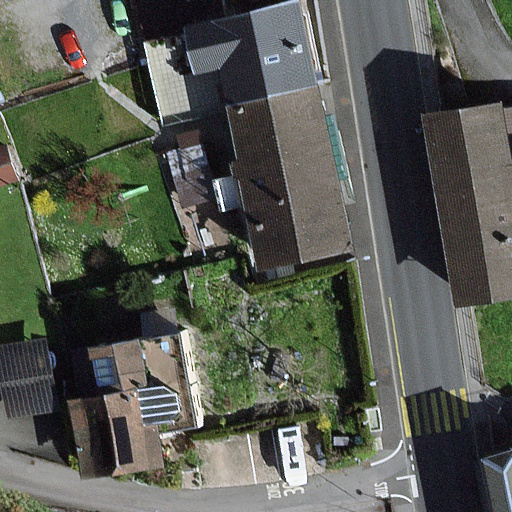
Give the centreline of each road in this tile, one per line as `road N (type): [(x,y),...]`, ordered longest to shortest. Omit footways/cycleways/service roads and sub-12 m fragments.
road 1 (primary): [(450,471),(377,0)]
road 2 (residential): [(0,466),(193,504),(450,471)]
